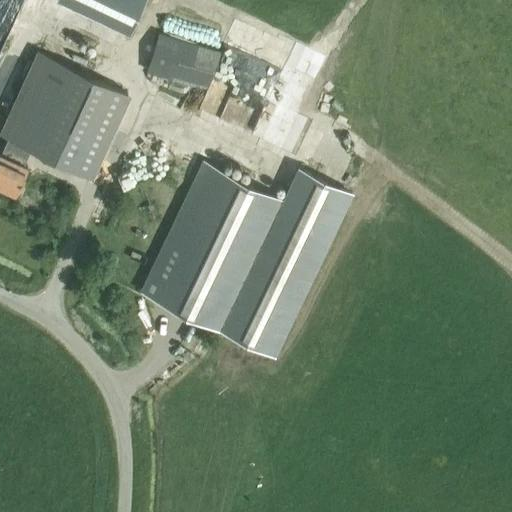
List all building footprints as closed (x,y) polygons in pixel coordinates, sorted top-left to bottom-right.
[(57,17),(87,15),(86,0),(69,0),(70,10),(57,10),(57,17)] [(158,31),(146,69),(205,87),(217,49),(215,48),(159,31),(158,31)] [(0,150),(0,183),(14,190),(26,163),(23,161),(30,145),(39,149),(40,147),(47,150),(46,152),(90,172),(127,91),(37,50),(0,131),(8,135),(1,151),(0,150)] [(291,155),(291,137),(266,138),(266,156),(291,155)] [(204,159),(142,289),(275,351),(351,191),(304,169),(289,200),(204,159)]
